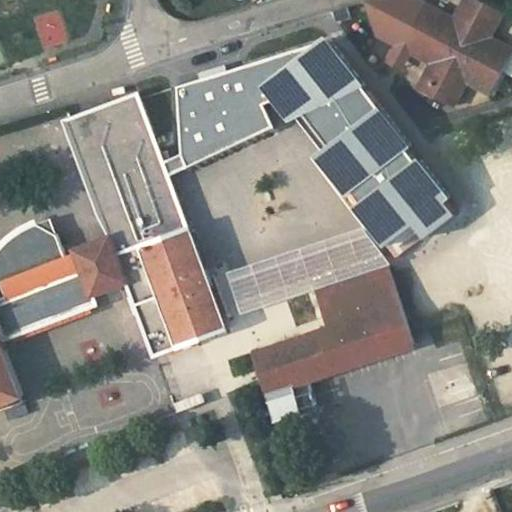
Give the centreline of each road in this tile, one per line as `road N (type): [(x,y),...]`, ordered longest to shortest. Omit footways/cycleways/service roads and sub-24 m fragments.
road 1 (tertiary): [(511,454),(346,511)]
road 2 (residential): [(153,53),(314,0)]
road 3 (residential): [(153,53),(0,103)]
